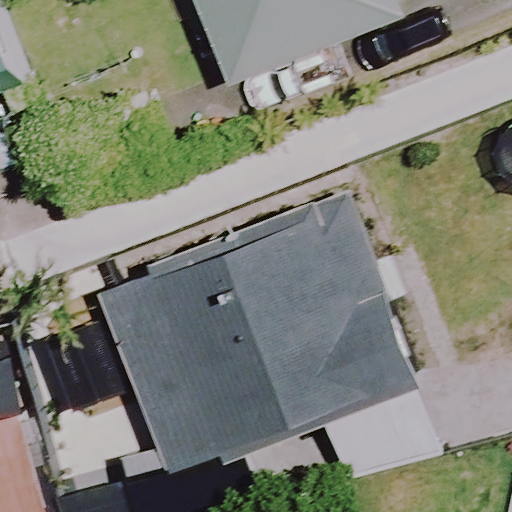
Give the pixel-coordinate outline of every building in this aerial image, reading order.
[(197,0),(230,82),(407,12),(402,0),(197,0)] [(0,88),(22,79),(0,30),(0,88)] [(185,165),(156,88),(42,131),(71,208),(185,165)] [(102,288),(162,451),(125,465),(141,511),(218,511),(258,497),(237,441),(322,410),(351,490),(463,449),(433,369),(401,284),(387,289),(352,196),(102,288)] [(0,511),(41,511),(18,416),(0,420),(0,511)]
